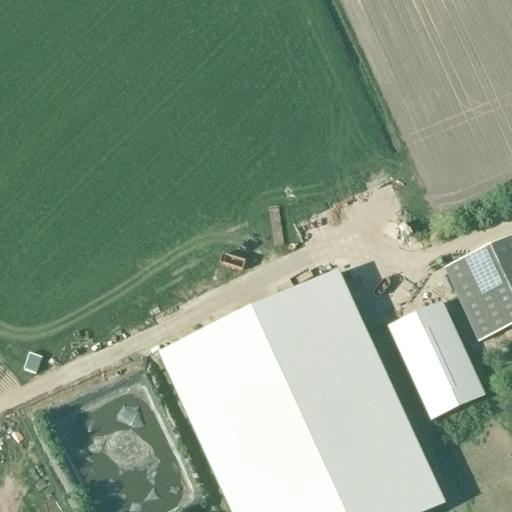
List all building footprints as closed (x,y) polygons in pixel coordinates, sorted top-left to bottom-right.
[(396,195),(377,201),(384,226),(403,221),(396,195)] [(511,328),(511,238),(444,270),(478,345),(511,328)] [(340,271),(350,260),(342,252),(332,263),(340,271)] [(434,511),(443,508),(336,274),(161,355),(232,511),(434,511)] [(482,399),(439,306),(388,330),(430,422),(482,399)]
